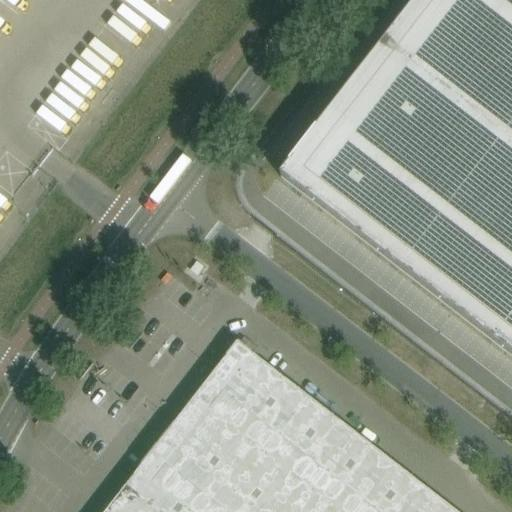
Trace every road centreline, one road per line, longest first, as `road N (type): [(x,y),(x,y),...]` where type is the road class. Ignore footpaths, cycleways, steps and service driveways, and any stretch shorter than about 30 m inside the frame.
road 1 (unclassified): [(511,468),(158,203)]
road 2 (tertiary): [(0,438),(74,315),(158,203)]
road 3 (tertiary): [(158,203),(316,0)]
